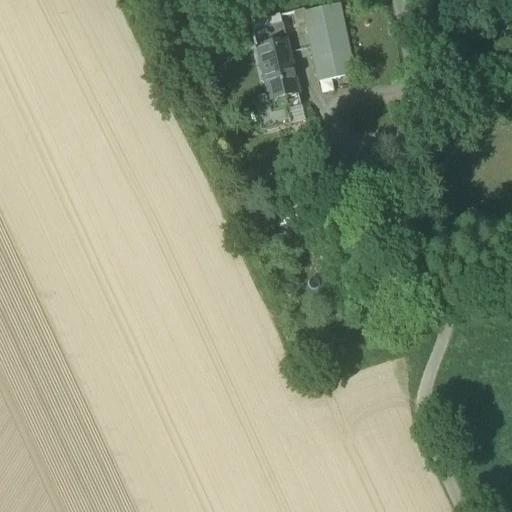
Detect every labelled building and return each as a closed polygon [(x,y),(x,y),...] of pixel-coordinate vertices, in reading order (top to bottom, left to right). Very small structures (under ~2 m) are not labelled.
[(304,14),(320,85),(353,78),(338,7),(304,14)] [(254,35),(282,28),(280,18),(252,24),(254,35)] [(254,35),(258,49),(286,42),(282,28),(254,35)] [(252,102),(260,134),(290,127),(286,112),(301,108),(286,42),(258,49),(257,49),(268,98),(252,102)] [(305,123),(301,108),(286,112),(290,127),(305,123)]
